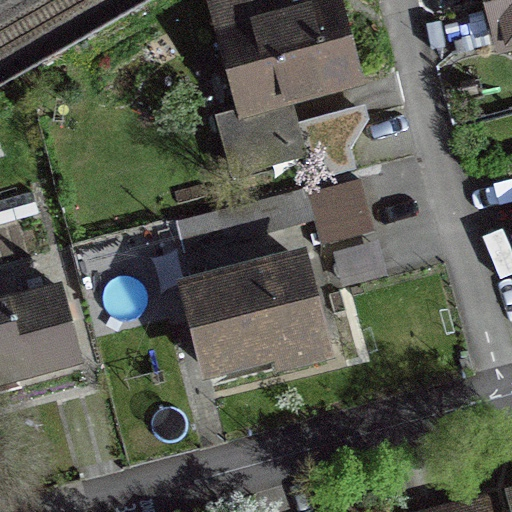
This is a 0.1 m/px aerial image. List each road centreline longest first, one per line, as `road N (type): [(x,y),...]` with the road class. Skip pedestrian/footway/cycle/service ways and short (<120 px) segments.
road 1 (residential): [(101,511),(511,398)]
road 2 (residential): [(396,0),(511,394)]
